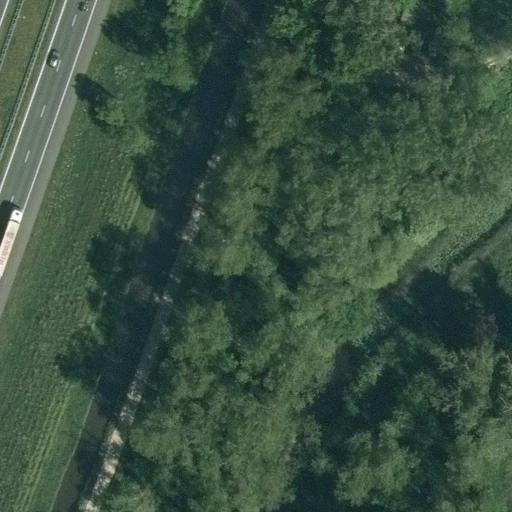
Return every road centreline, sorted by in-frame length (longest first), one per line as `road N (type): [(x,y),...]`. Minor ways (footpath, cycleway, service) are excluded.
road 1 (track): [(93,511),(258,45)]
road 2 (motorway): [(0,222),(80,0)]
